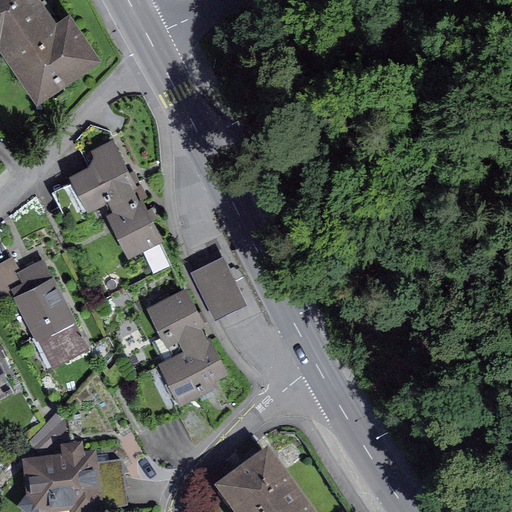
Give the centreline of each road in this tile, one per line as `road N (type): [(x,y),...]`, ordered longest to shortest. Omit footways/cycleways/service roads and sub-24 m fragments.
road 1 (secondary): [(319,369),(161,60)]
road 2 (residential): [(161,60),(115,81),(0,201)]
road 3 (residential): [(319,369),(279,393),(210,459),(176,511)]
road 4 (secondary): [(407,511),(319,369)]
